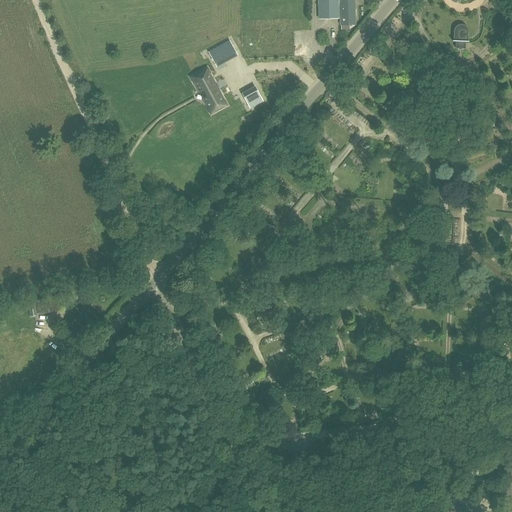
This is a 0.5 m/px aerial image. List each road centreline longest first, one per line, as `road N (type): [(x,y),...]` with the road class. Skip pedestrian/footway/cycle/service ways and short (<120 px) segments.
road 1 (unclassified): [(157,279),(396,0)]
road 2 (track): [(157,279),(36,0)]
road 3 (unclassified): [(264,511),(157,279)]
road 4 (unclassified): [(0,464),(157,279)]
road 5 (unknown): [(261,505),(499,510)]
